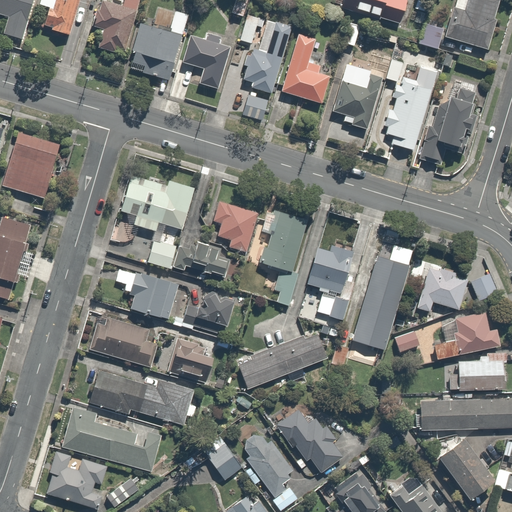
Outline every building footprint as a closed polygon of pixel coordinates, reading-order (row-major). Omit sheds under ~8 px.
[(0,0),(0,13),(9,16),(1,39),(27,47),(36,20),(37,20),(43,0),(0,0)] [(87,0),(47,0),(45,7),(51,9),(45,28),(75,38),(87,0)] [(140,0),(123,0),(123,7),(103,4),(102,11),(101,11),(101,12),(100,12),(100,13),(99,13),(99,14),(98,14),(98,15),(97,15),(97,16),(96,17),(96,18),(96,19),(95,19),(95,20),(95,21),(95,22),(95,23),(95,24),(95,25),(95,26),(96,26),(96,27),(96,28),(97,29),(97,30),(98,31),(99,32),(103,32),(100,50),(131,56),(140,0)] [(349,0),(347,8),(405,25),(412,2),(404,0),(349,0)] [(509,3),(498,0),(460,0),(449,39),(494,52),(509,3)] [(173,31),(142,23),(132,70),(176,80),(191,16),(177,13),(173,31)] [(261,17),(246,14),(241,41),(256,44),(261,17)] [(293,27),(274,22),(265,55),(251,51),(241,86),(275,95),(293,27)] [(445,31),(425,25),(420,43),(440,49),(445,31)] [(205,40),(192,37),(185,65),(202,69),(199,83),(221,89),(231,49),(222,46),(224,38),(207,34),(205,40)] [(329,45),(302,36),(282,94),(325,109),(335,77),(320,72),(329,45)] [(405,62),(394,59),(389,80),(400,83),(405,62)] [(386,79),(349,67),(334,114),(348,118),(346,125),(369,132),(386,79)] [(426,127),(419,156),(442,162),(445,150),(466,155),(480,95),(474,94),(476,85),(452,79),(447,102),(442,101),(436,129),(426,127)] [(433,87),(406,80),(404,88),(396,85),(392,100),(398,102),(396,113),(387,111),(383,128),(388,129),(387,136),(394,138),(391,147),(416,153),(433,87)] [(270,100),(250,97),(247,118),(267,121),(270,100)] [(66,150),(21,136),(5,187),(49,202),(66,150)] [(168,189),(133,178),(122,215),(133,218),(130,228),(156,236),(160,224),(185,232),(197,191),(170,183),(168,189)] [(258,233),(262,212),(217,203),(213,226),(219,227),(217,237),(232,240),(230,253),(250,257),(255,233),(258,233)] [(305,222),(267,214),(263,234),(273,237),(271,249),(263,247),(259,266),(280,271),(276,293),(280,294),(278,301),(292,304),(298,273),(294,272),(305,222)] [(34,225),(4,216),(0,231),(0,299),(13,303),(34,225)] [(180,249),(156,242),(148,266),(173,273),(180,249)] [(223,249),(202,242),(195,266),(208,270),(206,276),(226,282),(232,262),(220,258),(223,249)] [(332,253),(320,249),(310,287),(325,291),(318,313),(349,322),(359,286),(352,284),(361,251),(334,244),(332,253)] [(388,352),(415,253),(396,247),(392,262),(377,258),(354,342),(388,352)] [(145,277),(119,269),(115,283),(127,287),(125,294),(137,298),(133,312),(172,324),(183,288),(174,285),(175,282),(147,273),(145,277)] [(469,281),(429,269),(416,312),(431,316),(434,305),(459,313),(469,281)] [(492,277),(472,285),(480,303),(500,295),(492,277)] [(204,300),(211,301),(208,312),(202,311),(199,322),(232,330),(240,301),(206,293),(204,300)] [(448,344),(435,347),(439,362),(505,343),(495,310),(455,321),(456,325),(443,328),(448,344)] [(104,323),(95,350),(151,366),(156,348),(147,345),(151,331),(112,320),(110,325),(104,323)] [(322,332),(238,363),(248,388),(332,357),(322,332)] [(415,333),(395,339),(400,354),(419,348),(415,333)] [(205,345),(179,339),(172,371),(214,380),(218,360),(209,358),(211,350),(204,349),(205,345)] [(351,348),(337,346),(334,367),(348,369),(351,348)] [(480,365),(461,364),(460,374),(453,374),(452,392),(507,395),(509,354),(481,353),(480,365)] [(159,390),(100,373),(91,406),(127,416),(128,411),(183,426),(194,388),(162,379),(159,390)] [(392,375),(377,377),(379,396),(394,394),(392,375)] [(511,399),(424,401),(424,433),(511,432),(511,399)] [(300,407),(274,427),(299,459),(302,457),(307,464),(309,462),(320,475),(355,448),(337,424),(327,431),(319,419),(312,424),(300,407)] [(96,416),(74,410),(64,450),(156,475),(166,436),(151,432),(149,440),(94,425),(96,416)] [(253,460),(249,463),(272,493),(264,499),(274,511),(284,511),(313,490),(275,442),(272,445),(271,444),(271,443),(270,441),(269,440),(268,439),(267,439),(265,438),(264,437),(263,437),(261,436),(260,436),(259,436),(257,436),(256,437),(254,437),(253,438),(252,439),(251,439),(250,440),(249,442),(248,443),(247,444),(247,445),(247,447),(246,448),(246,450),(247,451),(247,452),(247,454),(248,455),(249,456),(250,457),(251,459),(252,459),(253,460)] [(464,442),(439,460),(467,499),(493,480),(464,442)] [(228,444),(208,456),(224,482),(244,470),(228,444)] [(72,457),(56,454),(46,498),(89,509),(90,506),(101,509),(104,497),(93,495),(96,480),(109,483),(112,470),(84,464),(83,470),(69,467),(72,457)] [(511,491),(511,474),(498,470),(494,487),(511,491)] [(455,511),(426,472),(391,498),(401,511),(455,511)] [(328,511),(389,511),(363,478),(360,480),(358,477),(341,491),(332,480),(319,490),(330,505),(325,508),(328,511)] [(266,511),(254,493),(227,510),(228,511),(266,511)]
